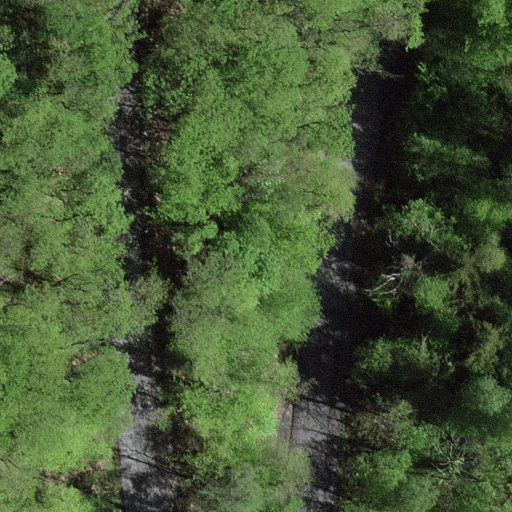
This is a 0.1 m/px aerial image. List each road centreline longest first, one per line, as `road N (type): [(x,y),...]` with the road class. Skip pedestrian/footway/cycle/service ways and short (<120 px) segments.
road 1 (residential): [(400,0),(350,167),(320,362),(311,511)]
road 2 (residential): [(136,511),(128,199),(104,0)]
